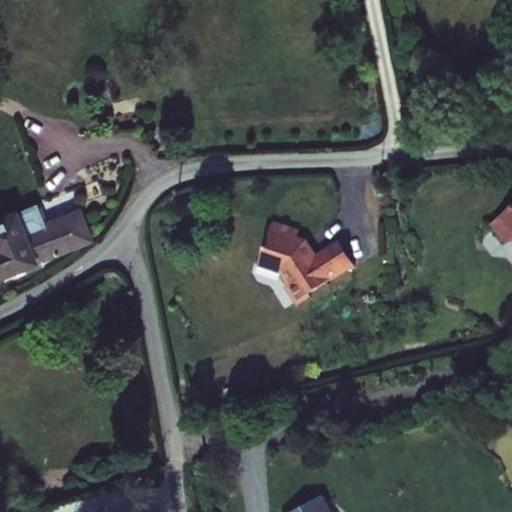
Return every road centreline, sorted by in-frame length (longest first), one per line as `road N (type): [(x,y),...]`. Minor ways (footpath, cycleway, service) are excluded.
road 1 (residential): [(126,236),(150,189),(184,169),(511,144)]
road 2 (residential): [(178,511),(147,305),(126,236)]
road 3 (residential): [(126,236),(0,312)]
